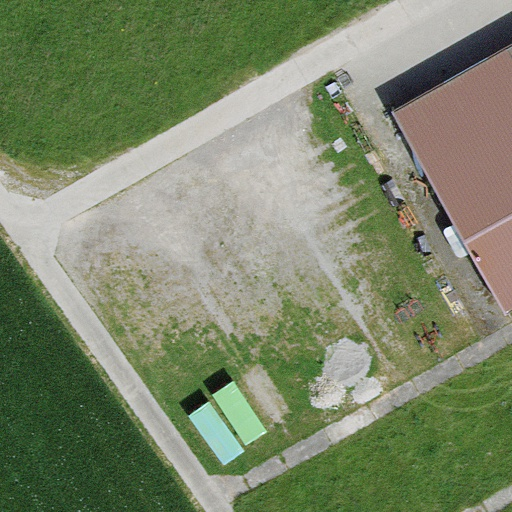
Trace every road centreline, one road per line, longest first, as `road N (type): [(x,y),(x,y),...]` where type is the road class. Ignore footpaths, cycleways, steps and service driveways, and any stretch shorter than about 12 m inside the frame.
road 1 (track): [(436,0),(15,232)]
road 2 (track): [(212,511),(0,210)]
